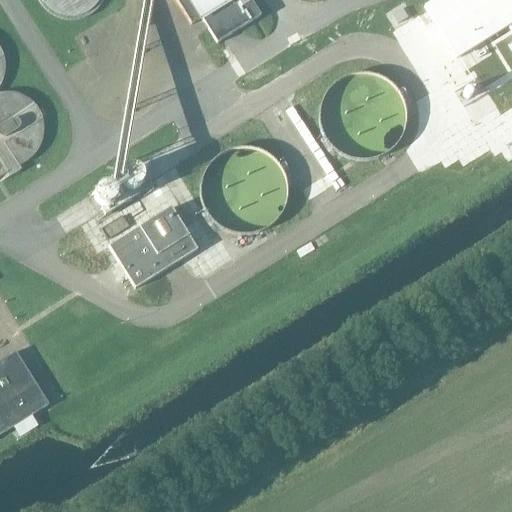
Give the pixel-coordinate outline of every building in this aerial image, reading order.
[(35,0),(36,0),(39,7),(44,12),(50,17),(56,20),(63,22),(70,23),(78,22),(85,20),(91,17),(96,12),(101,6),(104,0),(35,0)] [(201,19),(216,44),(259,17),(248,0),(173,0),(189,26),(201,19)] [(511,0),(449,0),(432,11),(462,58),(511,26),(511,0)] [(364,76),(361,76),(351,77),(346,78),(342,81),(335,85),(330,89),(324,97),(321,103),(319,108),(318,118),(318,126),(320,135),(324,141),(328,147),(335,154),(343,158),(348,160),(357,162),(364,162),(371,161),(378,159),(383,156),(389,152),(394,147),(399,139),(403,130),(405,121),(404,113),(402,106),(400,101),(396,94),(391,88),(386,83),(378,79),(371,76),(364,76)] [(227,152),(213,161),(204,173),(200,182),(199,192),(202,210),(210,222),(218,230),(228,235),(242,237),(256,235),(267,230),(277,220),(285,207),(286,193),(282,176),(273,162),(260,152),(243,150),(227,152)] [(107,249),(115,263),(134,292),(197,251),(169,209),(107,249)] [(0,362),(0,434),(46,406),(14,354),(0,362)]
